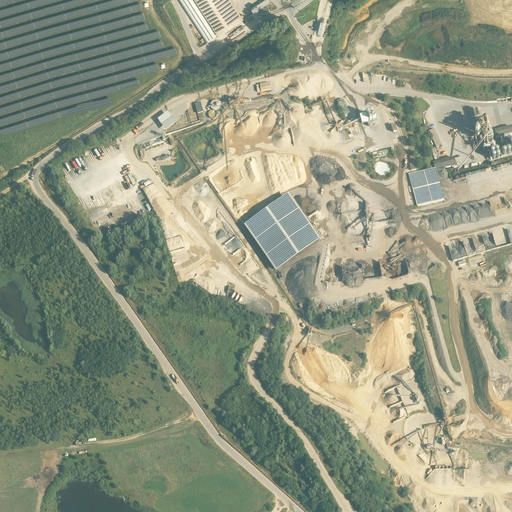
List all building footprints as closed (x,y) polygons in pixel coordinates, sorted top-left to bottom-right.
[(217,35),(194,0),(178,0),(206,42),(217,35)] [(239,21),(225,0),(195,0),(218,35),(239,21)] [(267,0),(264,0),(251,9),(254,13),(269,3),(267,0)] [(321,32),(323,22),(317,20),(315,31),(321,32)] [(259,92),(271,90),(270,83),(258,85),(259,92)] [(218,100),(209,101),(210,111),(220,109),(218,100)] [(349,113),(342,100),(336,103),(343,116),(349,113)] [(484,125),(478,103),(473,105),(479,127),(484,125)] [(373,112),(365,115),(365,117),(366,117),(368,124),(367,124),(368,126),(377,124),(373,112)] [(365,117),(359,119),(361,126),(367,124),(368,124),(366,117),(365,117)] [(511,121),(511,120),(495,125),(497,132),(511,127),(511,121)] [(434,123),(428,126),(435,142),(442,140),(434,123)] [(450,155),(433,160),(435,168),(452,163),(450,155)] [(435,169),(408,176),(417,207),(444,200),(435,169)] [(131,184),(135,181),(130,172),(127,174),(131,184)] [(289,201),(247,230),(275,272),(317,243),(289,201)] [(451,245),(452,247),(448,249),(451,260),(465,256),(461,242),(451,245)]
